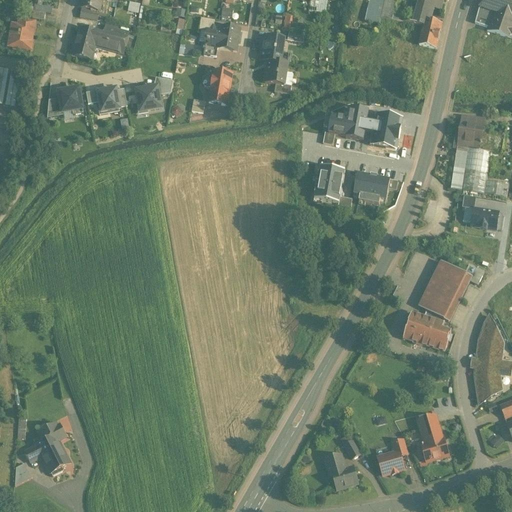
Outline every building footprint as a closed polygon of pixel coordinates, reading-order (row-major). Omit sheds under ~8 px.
[(101,0),(83,0),(81,9),(91,11),(91,10),(99,12),(98,13),(99,13),(101,0)] [(319,0),(310,0),(309,12),(317,14),(319,0)] [(327,0),(319,0),(317,14),(318,14),(318,13),(325,15),(327,0)] [(378,0),(378,2),(369,0),(364,22),(379,25),(380,20),(384,0),(378,0)] [(384,0),(380,20),(391,21),(396,0),(384,0)] [(443,1),(439,0),(422,0),(421,2),(419,2),(413,26),(422,27),(423,28),(424,27),(428,27),(432,9),(439,11),(443,1)] [(511,0),(481,0),(479,9),(475,25),(488,29),(487,32),(511,39),(511,0)] [(131,2),(129,11),(139,13),(141,4),(131,2)] [(234,18),(235,10),(223,9),(222,17),(234,18)] [(33,12),(32,20),(44,22),(45,14),(39,13),(33,12)] [(177,34),(184,35),(186,20),(179,19),(177,34)] [(214,22),(201,20),(199,31),(213,34),(214,22)] [(34,23),(19,21),(18,26),(13,25),(9,47),(30,51),(32,43),(31,43),(34,23)] [(442,25),(430,22),(429,28),(424,47),(436,50),(442,25)] [(423,28),(422,27),(419,46),(424,47),(429,28),(428,27),(424,27),(423,28)] [(239,31),(222,28),(221,37),(207,35),(205,47),(236,53),(239,31)] [(128,35),(108,30),(105,38),(98,36),(95,48),(122,55),(128,35)] [(98,35),(81,31),(76,49),(74,48),(71,56),(76,57),(89,60),(91,61),(95,48),(98,36),(98,35)] [(304,36),(289,34),(287,42),(303,45),(304,36)] [(284,41),(264,38),(260,61),(267,63),(280,65),(284,41)] [(181,55),(194,55),(195,44),(181,44),(181,55)] [(89,60),(76,57),(74,64),(87,67),(89,60)] [(280,65),(267,63),(264,84),(275,86),(284,87),(287,66),(280,65)] [(0,104),(4,105),(9,69),(0,68),(0,104)] [(8,106),(17,107),(20,71),(10,70),(8,106)] [(232,76),(214,73),(213,79),(210,93),(210,94),(228,97),(232,76)] [(213,79),(206,78),(203,92),(210,93),(213,79)] [(158,80),(156,89),(158,89),(159,97),(171,95),(173,83),(158,80)] [(291,88),(284,87),(275,86),(274,93),(289,96),(291,88)] [(137,93),(140,114),(162,110),(159,97),(158,89),(156,89),(137,93)] [(59,100),(62,115),(63,115),(83,111),(79,90),(58,94),(59,100)] [(98,94),(99,102),(97,102),(97,105),(100,117),(120,114),(119,111),(120,111),(120,110),(116,92),(116,91),(98,94)] [(116,92),(120,110),(127,108),(124,91),(116,92)] [(88,106),(97,105),(97,102),(99,102),(98,94),(98,93),(86,95),(88,106)] [(228,97),(210,94),(209,104),(226,107),(227,106),(226,106),(228,97)] [(63,117),(63,115),(62,115),(59,100),(49,102),(47,120),(63,117)] [(205,103),(193,101),(191,113),(203,115),(205,103)] [(368,136),(371,124),(367,123),(369,113),(351,109),(349,121),(332,118),(328,135),(335,136),(363,142),(365,135),(368,136)] [(401,121),(378,117),(376,125),(371,124),(368,136),(374,137),(372,147),(395,152),(397,143),(398,143),(401,130),(400,130),(401,121)] [(485,122),(463,119),(462,126),(461,126),(461,132),(458,134),(455,148),(490,153),(503,155),(506,133),(505,138),(491,135),(492,130),(483,129),(485,122)] [(332,147),(335,136),(328,135),(325,135),(323,145),(332,147)] [(490,153),(468,150),(461,192),(507,198),(509,186),(486,182),(490,153)] [(345,173),(320,168),(314,200),(339,205),(340,199),(345,173)] [(370,178),(358,176),(354,196),(360,197),(359,203),(379,206),(380,201),(385,202),(387,190),(389,181),(377,179),(377,178),(370,176),(370,178)] [(397,183),(389,181),(387,190),(396,191),(397,183)] [(475,199),(464,197),(463,208),(474,210),(475,199)] [(340,199),(339,205),(338,207),(350,209),(352,201),(340,199)] [(474,210),(471,228),(496,232),(499,214),(474,210)] [(471,278),(442,263),(419,309),(426,312),(424,318),(443,325),(445,322),(448,323),(471,278)] [(424,318),(411,314),(403,339),(416,343),(416,344),(428,348),(428,347),(445,353),(451,334),(441,331),(443,325),(424,318)] [(503,346),(489,318),(485,326),(479,343),(476,361),(472,361),(471,369),(475,370),(474,377),(479,406),(501,392),(499,376),(510,378),(511,365),(501,364),(503,346)] [(511,403),(500,409),(504,420),(511,417),(511,403)] [(435,418),(417,422),(424,447),(443,441),(435,418)] [(26,420),(19,419),(18,440),(25,441),(26,420)] [(56,425),(38,434),(43,443),(35,447),(36,448),(25,453),(31,464),(37,461),(35,458),(40,456),(50,475),(51,475),(62,469),(70,465),(59,443),(66,439),(59,426),(57,427),(56,425)] [(424,447),(421,448),(426,465),(449,458),(443,441),(424,447)] [(403,442),(392,445),(394,455),(398,454),(400,459),(407,456),(403,442)] [(360,457),(352,443),(344,448),(352,462),(360,457)] [(394,455),(378,460),(383,478),(391,475),(392,477),(397,475),(397,474),(403,472),(400,459),(398,454),(394,455)] [(341,457),(325,462),(330,477),(333,476),(332,476),(345,472),(341,457)] [(24,465),(16,469),(15,488),(31,480),(24,465)] [(62,469),(51,475),(52,478),(64,472),(62,469)] [(345,472),(332,476),(333,476),(337,493),(347,490),(346,489),(357,486),(353,470),(345,472)]
